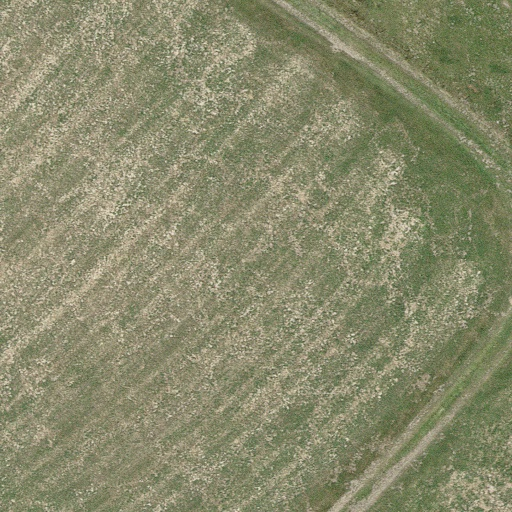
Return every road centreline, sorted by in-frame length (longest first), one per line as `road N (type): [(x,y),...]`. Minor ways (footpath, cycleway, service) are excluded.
road 1 (track): [(275,0),(511,172)]
road 2 (track): [(511,325),(492,361),(337,511)]
